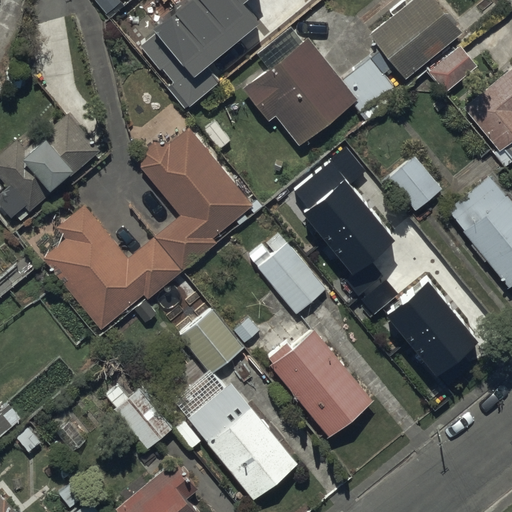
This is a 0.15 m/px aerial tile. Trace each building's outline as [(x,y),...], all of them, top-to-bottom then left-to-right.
[(265,0),(279,16),(297,0),(265,0)] [(382,66),(393,56),(402,68),(458,24),(438,0),(399,0),(368,25),(380,40),(369,49),(382,66)] [(185,106),(213,85),(207,78),(247,46),(249,48),(275,28),(255,3),(229,24),(226,20),(186,52),(200,69),(173,90),(185,106)] [(339,74),(303,28),(269,55),(271,57),(242,79),(268,111),(274,106),(297,134),(347,95),(364,115),(398,89),(368,52),(339,74)] [(459,37),(426,64),(444,87),(477,60),(459,37)] [(511,55),(461,97),(496,140),(511,126),(511,55)] [(0,129),(14,114),(2,101),(0,103),(0,129)] [(97,141),(65,104),(44,123),(41,120),(21,138),(15,131),(0,144),(0,169),(7,177),(0,182),(0,198),(9,209),(12,207),(20,216),(32,205),(29,201),(97,141)] [(155,229),(182,261),(215,235),(211,229),(249,199),(186,120),(168,135),(167,134),(166,134),(165,133),(164,133),(162,132),(161,132),(160,132),(158,132),(157,132),(156,132),(154,132),(153,133),(152,133),(151,133),(149,134),(148,134),(147,135),(146,136),(145,137),(144,138),(143,139),(142,140),(142,141),(141,142),(140,143),(140,144),(139,145),(139,147),(138,148),(138,149),(138,150),(138,152),(138,153),(138,154),(138,156),(181,208),(155,229)] [(511,133),(494,148),(504,161),(511,154),(511,133)] [(440,182),(413,150),(386,172),(414,204),(440,182)] [(502,187),(487,168),(447,201),(462,220),(460,221),(472,236),(470,238),(483,254),(486,252),(506,277),(511,272),(511,193),(505,185),(502,187)] [(415,236),(375,187),(343,213),(382,262),(415,236)] [(190,271),(155,229),(126,251),(83,198),(55,220),(64,232),(42,250),(99,322),(144,286),(147,290),(158,281),(166,290),(190,271)] [(324,282),(277,227),(264,238),(270,246),(268,248),(261,240),(248,250),(296,306),(324,282)] [(411,276),(404,268),(363,300),(409,358),(453,323),(432,297),(439,292),(420,269),(411,276)] [(242,340),(210,302),(178,328),(210,366),(242,340)] [(370,391),(311,321),(290,340),(285,334),(266,349),(270,355),(268,357),(327,426),(370,391)] [(247,399),(226,375),(188,406),(208,430),(205,433),(251,489),(295,453),(249,397),(247,399)] [(171,421),(138,380),(125,391),(117,380),(105,390),(114,400),(112,402),(145,442),(171,421)] [(195,478),(172,451),(115,499),(126,511),(206,511),(185,486),(195,478)] [(19,511),(0,488),(0,511),(19,511)]
